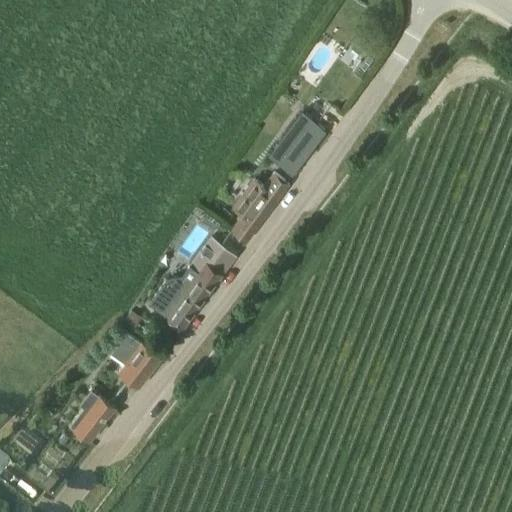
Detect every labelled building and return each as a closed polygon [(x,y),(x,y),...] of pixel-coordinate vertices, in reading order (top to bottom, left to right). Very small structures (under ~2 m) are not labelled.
[(363,77),(379,53),(373,49),(364,62),(362,61),(355,71),(363,77)] [(328,131),(304,110),(279,143),(286,148),(276,161),(293,175),(328,131)] [(290,184),(274,173),(264,186),(255,179),(235,206),(244,213),(232,230),(248,241),(290,184)] [(238,254),(212,235),(182,276),(166,278),(149,303),(183,329),(223,274),(238,254)] [(162,356),(128,331),(113,351),(128,362),(121,371),(140,386),(162,356)] [(127,379),(114,398),(125,406),(139,387),(127,379)] [(116,407),(111,403),(92,388),(80,404),(84,407),(70,425),(90,440),(116,407)]
